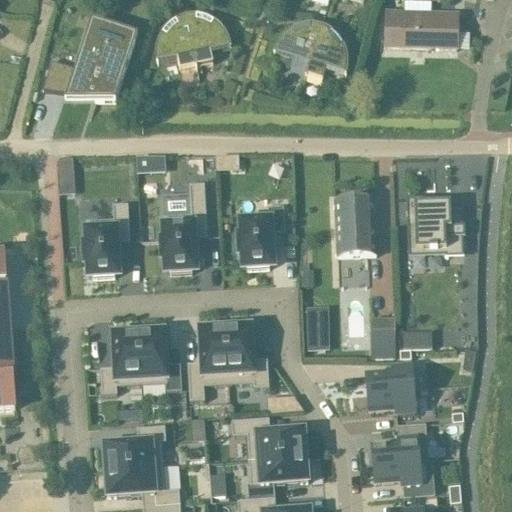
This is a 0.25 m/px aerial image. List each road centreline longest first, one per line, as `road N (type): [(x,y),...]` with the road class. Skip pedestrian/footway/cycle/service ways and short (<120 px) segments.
road 1 (residential): [(511,147),(0,147)]
road 2 (residential): [(66,312),(286,301),(289,370),(344,446),(348,511)]
road 3 (residential): [(81,511),(66,312)]
